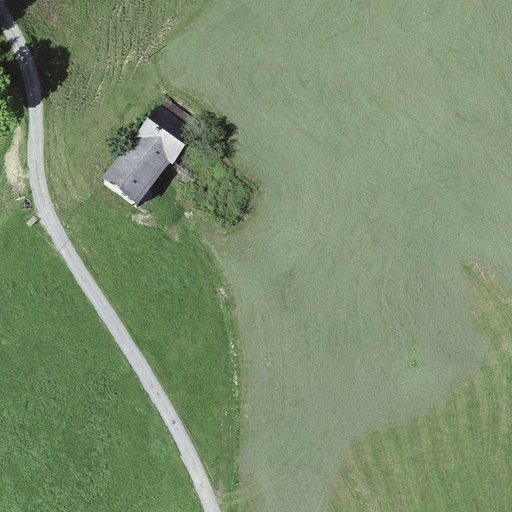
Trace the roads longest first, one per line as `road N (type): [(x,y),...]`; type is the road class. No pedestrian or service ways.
road 1 (track): [(213,511),(166,404),(50,216),(35,161),(28,54),(0,7)]
road 2 (track): [(219,511),(231,392),(219,300),(174,212)]
